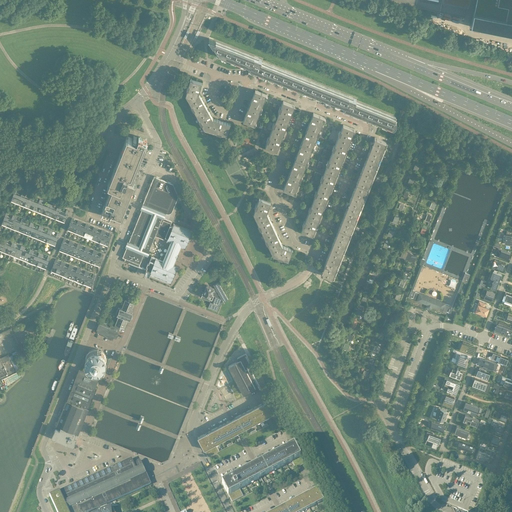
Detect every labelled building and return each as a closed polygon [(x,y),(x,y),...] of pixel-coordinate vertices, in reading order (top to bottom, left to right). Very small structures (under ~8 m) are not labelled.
[(465,16),(468,0),(390,0),(390,1),(465,16)] [(511,0),(475,0),(471,25),(511,33),(511,0)] [(356,99),(261,61),(262,59),(209,38),(208,38),(213,45),(214,45),(220,53),(250,65),(250,67),(345,105),(344,107),(393,126),(394,126),(395,125),(396,124),(396,123),(396,121),(396,120),(396,119),(395,118),(395,117),(355,101),(356,99)] [(202,82),(190,79),(188,85),(189,85),(189,88),(188,87),(185,95),(189,101),(200,95),(199,93),(199,91),(200,91),(201,88),(200,88),(202,82)] [(252,98),(250,102),(249,102),(249,104),(249,105),(260,110),(266,97),(267,95),(266,95),(266,94),(255,90),(253,95),(252,95),(251,98),(252,98)] [(200,95),(189,101),(192,106),(192,105),(194,107),(193,108),(197,115),(208,109),(204,102),(203,99),(202,99),(200,95)] [(283,101),(281,106),(281,107),(282,107),(281,109),(280,109),(277,116),(288,121),(289,120),(290,118),(289,118),(291,113),(292,114),(293,111),(292,111),(294,105),(283,101)] [(260,110),(249,105),(249,106),(248,106),(247,108),(248,108),(247,110),(246,110),(245,113),(246,113),(243,121),(247,122),(247,123),(250,124),(250,123),(254,125),(255,124),(255,125),(256,123),(255,123),(260,110)] [(208,109),(197,115),(199,120),(200,119),(202,121),(201,122),(204,129),(211,131),(215,119),(213,118),(211,116),(212,116),(211,113),(210,113),(208,109)] [(310,121),(308,125),(307,125),(307,127),(307,128),(318,133),(324,117),(313,113),(311,118),(310,118),(309,120),(310,121)] [(288,121),(277,116),(275,122),(276,122),(275,124),(274,124),(271,132),(282,136),(283,135),(284,133),(283,133),(285,128),(286,129),(287,126),(286,126),(287,124),(288,124),(289,122),(288,122),(288,121)] [(219,120),(215,119),(211,131),(217,132),(217,131),(219,132),(219,133),(227,135),(230,123),(222,121),(223,120),(220,120),(219,120)] [(343,125),(341,130),(342,131),(341,133),(340,132),(337,140),(348,144),(349,144),(350,142),(349,142),(351,137),(352,137),(353,134),(352,134),(354,129),(343,125)] [(305,131),(306,131),(305,133),(304,133),(303,136),(304,136),(302,140),(301,142),(301,143),(312,148),(318,133),(307,128),(307,129),(306,129),(305,131)] [(282,136),(271,132),(269,137),(270,137),(269,139),(268,139),(265,147),(276,151),(279,144),(280,144),(281,141),(280,141),(281,139),(282,139),(283,137),(282,137),(282,136)] [(103,210),(101,214),(110,217),(110,216),(115,218),(116,215),(120,217),(121,217),(122,217),(124,211),(127,203),(128,203),(130,198),(129,197),(132,189),(133,189),(135,184),(135,183),(134,183),(135,179),(132,177),(138,164),(140,158),(147,140),(139,136),(138,138),(136,137),(133,136),(132,138),(128,137),(127,136),(126,136),(124,142),(125,142),(122,150),(121,150),(118,156),(119,156),(116,164),(115,164),(113,170),(114,170),(110,178),(107,184),(108,184),(109,185),(112,186),(111,190),(110,190),(108,195),(108,196),(105,204),(104,204),(102,209),(103,210)] [(371,145),(368,152),(380,157),(383,149),(382,149),(383,147),(384,147),(386,141),(374,137),(372,142),(370,142),(369,144),(371,145)] [(348,144),(337,140),(335,145),(336,146),(335,148),(334,148),(331,155),(342,160),(343,159),(344,157),(343,157),(345,152),(346,152),(347,150),(346,149),(347,147),(348,147),(348,145),(348,144)] [(312,148),(301,143),(301,144),(300,144),(299,146),(300,146),(299,148),(298,148),(297,151),(298,151),(295,159),(306,163),(312,148)] [(365,160),(362,168),(374,172),(377,164),(376,164),(376,163),(377,162),(378,162),(380,157),(368,152),(366,157),(365,160)] [(342,160),(331,155),(329,160),(330,161),(329,163),(328,163),(325,170),(336,175),(337,174),(338,172),(337,172),(339,167),(340,167),(341,165),(340,164),(341,162),(342,162),(343,161),(342,160)] [(306,163),(295,159),(293,163),(292,163),(291,166),(292,166),(290,171),(290,170),(289,172),(289,173),(289,174),(300,178),(306,163)] [(358,178),(356,183),(368,187),(370,182),(369,181),(370,179),(371,180),(374,172),(362,168),(359,175),(358,177),(358,178)] [(336,175),(325,170),(322,178),(323,178),(322,180),(321,180),(319,185),(330,190),(331,189),(332,187),(331,187),(333,182),(334,183),(335,180),(334,180),(336,175)] [(300,178),(289,174),(288,174),(287,176),(288,176),(287,178),(286,178),(285,181),(286,181),(283,189),(294,193),(300,178)] [(149,250),(154,239),(155,236),(164,240),(165,237),(167,238),(172,226),(170,225),(172,221),(162,217),(164,212),(166,213),(167,213),(168,213),(170,213),(171,212),(172,211),(172,210),(178,196),(173,183),(154,176),(143,204),(145,205),(144,207),(143,209),(142,209),(129,242),(130,242),(128,247),(127,246),(122,257),(125,258),(124,261),(128,263),(128,262),(139,266),(144,253),(143,253),(144,250),(145,248),(149,250)] [(362,201),(366,192),(368,187),(356,183),(354,187),(353,190),(351,196),(362,201)] [(330,190),(319,185),(317,191),(318,191),(317,193),(316,193),(313,201),(324,205),(325,204),(326,202),(325,202),(327,197),(328,198),(329,195),(328,195),(329,192),(330,193),(331,191),(330,191),(330,190)] [(15,189),(10,202),(13,203),(15,203),(18,194),(15,192),(15,191),(16,192),(17,190),(15,189)] [(18,194),(15,203),(16,204),(19,206),(24,193),(22,192),(21,194),(23,195),(22,195),(18,194)] [(24,193),(19,206),(22,207),(22,206),(23,207),(27,197),(23,196),(24,195),(25,196),(26,194),(24,193)] [(27,197),(23,207),(25,207),(25,208),(28,209),(33,196),(31,195),(30,197),(31,198),(31,199),(27,197)] [(33,196),(28,209),(31,210),(32,210),(36,201),(32,199),(33,199),(34,199),(35,197),(33,196)] [(347,205),(345,212),(356,216),(359,209),(358,209),(359,208),(359,207),(360,208),(362,201),(351,196),(348,203),(346,202),(345,205),(347,205)] [(253,213),(256,220),(268,214),(267,212),(268,210),(269,207),(270,202),(259,198),(257,203),(258,204),(257,206),(256,206),(253,213)] [(36,201),(32,210),(34,211),(33,212),(37,213),(42,200),(40,199),(39,201),(40,202),(40,203),(36,201)] [(324,205),(313,201),(311,206),(312,206),(311,208),(310,208),(307,215),(318,220),(319,219),(320,217),(319,217),(321,212),(322,213),(323,210),(322,210),(323,208),(324,208),(325,206),(324,206),(324,205)] [(45,204),(41,214),(43,214),(42,215),(46,216),(51,203),(49,202),(48,205),(49,205),(49,206),(45,204)] [(51,203),(46,216),(49,218),(49,217),(50,217),(54,208),(50,207),(50,206),(52,206),(53,204),(51,203)] [(54,208),(50,217),(51,218),(51,219),(54,220),(59,207),(57,206),(57,208),(58,209),(58,210),(54,208)] [(59,207),(54,220),(57,221),(58,220),(59,221),(63,212),(59,210),(59,209),(61,210),(62,208),(59,207)] [(63,212),(59,221),(60,221),(60,222),(63,223),(68,210),(66,210),(65,212),(67,212),(67,213),(63,212)] [(6,212),(1,225),(4,227),(4,226),(5,226),(9,217),(5,216),(6,215),(7,215),(8,213),(6,212)] [(341,220),(338,228),(350,232),(353,224),(352,224),(353,223),(353,222),(354,223),(356,216),(345,212),(342,218),(342,217),(341,220)] [(268,214),(256,220),(259,224),(260,224),(261,226),(260,227),(263,234),(274,229),(271,222),(272,221),(270,218),(270,219),(268,214)] [(9,217),(5,226),(7,227),(6,228),(10,229),(15,216),(13,215),(12,217),(13,218),(13,219),(9,217)] [(318,220),(307,215),(305,221),(306,221),(305,223),(304,223),(301,231),(312,235),(315,228),(316,228),(317,225),(317,223),(318,223),(319,221),(318,221),(318,220)] [(15,216),(10,229),(13,230),(13,229),(14,230),(18,221),(14,219),(15,218),(16,219),(17,217),(15,216)] [(18,221),(14,230),(16,230),(15,231),(18,232),(24,219),(22,219),(21,221),(22,221),(22,222),(18,221)] [(24,219),(18,232),(22,234),(22,233),(23,233),(27,224),(23,223),(23,222),(25,222),(26,220),(24,219)] [(74,222),(71,232),(72,232),(72,233),(75,234),(80,221),(78,220),(77,222),(78,223),(78,224),(74,222)] [(27,224),(23,233),(24,234),(24,235),(27,236),(32,223),(30,222),(30,224),(31,225),(31,226),(27,224)] [(32,223),(27,236),(30,237),(31,236),(32,237),(36,228),(32,226),(32,225),(34,226),(35,224),(32,223)] [(82,226),(79,235),(80,235),(79,236),(83,237),(88,224),(86,223),(85,226),(86,226),(86,227),(82,226)] [(178,254),(181,246),(185,248),(186,248),(185,248),(192,232),(192,231),(174,224),(173,223),(172,226),(167,238),(166,240),(170,242),(163,261),(151,256),(149,263),(148,262),(146,266),(147,266),(144,274),(149,275),(170,283),(171,284),(171,283),(177,267),(178,267),(177,266),(177,267),(173,265),(177,258),(179,254),(178,254)] [(36,228),(32,237),(33,237),(33,238),(36,239),(41,226),(39,226),(38,228),(40,228),(40,229),(36,228)] [(41,226),(36,239),(39,241),(40,240),(41,240),(44,231),(41,230),(41,229),(43,229),(43,227),(41,226)] [(90,229),(87,238),(88,238),(87,239),(91,241),(96,227),(94,227),(93,229),(94,229),(94,230),(90,229)] [(334,238),(332,243),(344,247),(346,242),(345,242),(346,240),(347,240),(350,232),(338,228),(335,235),(334,238)] [(44,231),(41,240),(42,241),(42,242),(45,243),(50,230),(48,229),(47,231),(49,232),(48,233),(44,231)] [(274,229),(263,234),(267,241),(268,241),(269,243),(268,243),(270,249),(281,243),(279,239),(280,238),(278,236),(274,229)] [(50,230),(45,243),(48,244),(49,244),(50,244),(53,235),(50,233),(50,232),(52,233),(52,231),(50,230)] [(98,232),(95,241),(96,242),(95,242),(98,244),(104,231),(102,230),(101,232),(102,232),(102,233),(98,232)] [(53,235),(50,244),(51,245),(54,247),(59,234),(57,233),(56,235),(58,235),(57,236),(53,235)] [(107,246),(112,234),(109,233),(109,235),(110,236),(110,237),(106,235),(103,244),(104,245),(103,246),(108,247),(108,246),(107,246)] [(5,239),(0,252),(3,253),(4,253),(5,253),(8,244),(5,242),(5,241),(7,242),(8,240),(5,239)] [(66,243),(63,252),(64,253),(63,253),(66,255),(71,242),(69,241),(69,243),(70,243),(70,244),(66,243)] [(8,244),(5,253),(6,254),(9,256),(14,243),(12,242),(11,244),(13,244),(13,245),(8,244)] [(14,243),(9,256),(12,257),(13,256),(14,257),(17,247),(14,246),(14,245),(16,246),(17,243),(14,243)] [(282,245),(281,243),(270,249),(273,255),(280,257),(281,257),(283,257),(283,258),(288,260),(292,249),(287,247),(287,246),(285,245),(284,246),(282,245)] [(329,251),(326,258),(338,263),(341,255),(340,254),(341,252),(342,253),(344,247),(332,243),(330,248),(329,250),(329,251)] [(74,246),(71,255),(72,256),(71,257),(74,258),(79,245),(77,244),(77,246),(78,247),(78,248),(74,246)] [(17,247),(14,257),(15,257),(15,258),(18,259),(23,246),(21,245),(20,247),(22,248),(21,249),(17,247)] [(23,246),(18,259),(21,260),(23,260),(26,251),(23,249),(25,249),(25,247),(23,246)] [(82,249),(78,259),(80,259),(79,260),(82,261),(87,248),(85,247),(84,249),(86,250),(86,251),(82,249)] [(87,248),(82,261),(85,262),(86,261),(86,262),(90,253),(87,251),(87,250),(89,251),(90,249),(87,248)] [(498,248),(496,254),(497,255),(508,260),(509,254),(509,253),(498,248)] [(26,251),(23,260),(24,261),(27,263),(32,250),(30,249),(29,251),(31,252),(30,252),(26,251)] [(32,250),(27,263),(30,264),(30,263),(31,264),(35,254),(32,253),(32,252),(33,253),(34,251),(32,250)] [(90,253),(86,262),(87,262),(87,263),(90,264),(95,251),(93,250),(92,252),(94,253),(94,254),(90,253)] [(95,251),(90,264),(93,265),(94,265),(98,256),(95,254),(95,253),(97,254),(98,252),(95,251)] [(35,254),(31,264),(33,264),(33,265),(36,266),(41,253),(39,252),(38,255),(40,255),(39,256),(35,254)] [(414,263),(417,256),(408,252),(406,259),(414,263)] [(41,253),(36,266),(39,268),(39,267),(40,267),(44,258),(40,257),(41,256),(42,256),(43,254),(41,253)] [(99,265),(103,254),(101,253),(100,256),(102,256),(102,257),(98,256),(94,265),(95,265),(95,266),(98,267),(98,268),(100,269),(101,266),(99,265)] [(44,258),(40,267),(42,268),(41,269),(45,270),(50,257),(48,256),(47,258),(48,259),(48,260),(44,258)] [(322,268),(320,273),(332,278),(334,272),(333,272),(334,270),(335,270),(338,263),(326,258),(324,266),(322,265),(321,267),(322,268)] [(423,260),(421,259),(419,265),(421,265),(408,297),(411,298),(412,295),(411,295),(422,265),(425,260),(424,260),(425,259),(424,259),(423,260)] [(505,263),(494,259),(492,266),(503,270),(505,263)] [(58,264),(54,273),(55,273),(55,274),(58,275),(63,262),(61,261),(60,263),(62,264),(62,265),(58,264)] [(66,267),(62,276),(63,276),(63,277),(66,278),(71,265),(69,265),(68,267),(70,267),(69,268),(66,267)] [(74,270),(70,279),(71,280),(74,282),(79,269),(77,268),(76,270),(78,270),(77,271),(74,270)] [(82,273),(78,282),(79,283),(79,284),(82,285),(87,272),(85,271),(84,273),(86,274),(85,274),(82,273)] [(496,289),(501,274),(493,271),(493,272),(491,277),(490,277),(490,278),(491,278),(488,286),(487,286),(496,289)] [(87,272),(82,285),(85,286),(85,285),(86,286),(90,276),(87,275),(87,274),(88,275),(89,273),(87,272)] [(449,310),(448,313),(451,314),(463,282),(464,281),(465,282),(467,282),(470,275),(465,273),(464,276),(450,310),(449,310)] [(90,276),(86,286),(87,286),(87,287),(90,288),(95,275),(93,274),(92,276),(94,277),(93,278),(90,276)] [(210,302),(208,307),(217,311),(217,310),(218,310),(221,303),(219,302),(220,300),(221,300),(223,303),(223,302),(224,303),(223,302),(228,299),(218,282),(214,285),(213,284),(215,287),(214,288),(206,285),(205,289),(202,288),(201,291),(203,291),(201,296),(212,300),(213,296),(215,296),(213,303),(210,302)] [(494,293),(483,289),(481,293),(485,295),(484,298),(491,301),(494,293)] [(420,294),(415,292),(413,299),(428,305),(427,306),(431,307),(432,306),(446,312),(447,311),(449,305),(445,304),(444,305),(434,301),(434,300),(430,298),(430,299),(419,295),(420,294)] [(119,315),(116,324),(124,327),(128,318),(130,319),(130,318),(130,319),(132,318),(132,317),(132,315),(131,315),(132,313),(130,312),(134,303),(125,300),(122,308),(118,307),(116,313),(119,315)] [(489,308),(488,308),(484,306),(485,303),(479,300),(477,304),(475,303),(474,303),(472,310),(475,311),(485,315),(486,315),(489,308)] [(509,328),(510,326),(498,322),(498,324),(499,325),(498,326),(496,326),(495,326),(493,330),(498,332),(498,331),(500,332),(501,330),(504,331),(503,333),(503,334),(506,335),(508,332),(510,333),(511,329),(509,328)] [(98,329),(97,330),(106,334),(107,334),(106,336),(112,339),(113,336),(116,337),(119,331),(118,331),(120,327),(115,325),(114,327),(110,325),(110,327),(109,327),(99,323),(97,328),(98,329)] [(20,347),(11,328),(0,333),(0,356),(0,357),(8,353),(20,347)] [(460,341),(457,348),(469,352),(472,345),(460,341)] [(110,360),(110,358),(110,357),(106,357),(105,355),(104,353),(103,352),(102,351),(102,350),(97,349),(96,349),(95,349),(93,349),(92,350),(91,350),(90,351),(89,351),(88,352),(87,353),(87,354),(86,355),(86,356),(85,357),(85,358),(85,359),(85,360),(86,362),(87,364),(88,365),(89,367),(90,368),(92,369),(94,369),(95,370),(97,370),(99,369),(100,369),(101,368),(102,367),(104,369),(107,365),(109,363),(110,362),(110,360)] [(470,358),(468,357),(468,356),(467,356),(466,356),(466,355),(465,356),(456,352),(454,358),(457,359),(455,363),(467,367),(469,360),(470,358)] [(8,353),(0,357),(0,356),(0,377),(1,377),(1,378),(2,377),(1,376),(8,372),(9,375),(8,375),(9,375),(17,371),(8,353)] [(251,364),(246,353),(237,358),(239,362),(236,363),(235,362),(228,366),(243,394),(251,390),(252,392),(251,392),(252,394),(261,390),(252,371),(250,372),(246,367),(251,364)] [(492,358),(491,359),(497,361),(497,360),(499,361),(506,363),(505,364),(506,364),(507,364),(508,360),(507,360),(508,359),(507,358),(507,359),(500,356),(493,353),(492,358)] [(481,359),(479,365),(495,371),(497,363),(485,359),(485,360),(481,359)] [(88,365),(87,364),(86,362),(83,370),(97,375),(99,369),(97,370),(95,370),(94,369),(92,369),(90,368),(89,367),(88,365)] [(488,372),(484,371),(485,369),(479,367),(479,369),(478,369),(477,371),(475,375),(486,379),(488,372)] [(83,370),(80,368),(67,400),(88,408),(88,409),(97,388),(94,387),(99,376),(97,375),(83,370)] [(462,375),(463,372),(459,370),(460,369),(457,368),(456,369),(454,369),(455,368),(453,368),(452,368),(451,370),(450,370),(449,374),(452,376),(461,379),(463,375),(462,375)] [(511,380),(502,376),(499,383),(511,387),(511,380)] [(444,378),(443,381),(445,382),(442,389),(456,394),(459,383),(444,378)] [(472,385),(471,386),(488,392),(488,391),(491,384),(474,378),(472,385)] [(506,389),(501,387),(499,390),(505,393),(504,395),(511,398),(511,393),(506,391),(506,389)] [(454,397),(446,394),(444,398),(442,403),(452,407),(453,403),(452,403),(454,397)] [(88,408),(67,400),(66,399),(55,428),(56,428),(73,435),(74,435),(73,435),(74,433),(78,434),(88,408)] [(276,411),(270,399),(263,403),(263,402),(261,403),(261,404),(232,419),(208,432),(208,431),(206,432),(206,433),(198,437),(208,457),(219,451),(214,442),(217,441),(217,442),(224,439),(223,438),(228,435),(229,436),(236,433),(235,431),(238,430),(240,429),(240,430),(248,426),(247,425),(249,424),(252,423),(252,424),(259,420),(259,419),(261,418),(263,417),(264,418),(276,411)] [(465,403),(463,409),(467,410),(466,412),(470,413),(476,416),(478,412),(479,408),(480,407),(469,403),(465,402),(465,403)] [(446,412),(447,411),(438,407),(435,418),(443,421),(443,420),(446,412)] [(508,415),(497,411),(496,412),(497,413),(495,416),(499,417),(499,418),(501,418),(502,418),(502,419),(506,420),(506,419),(506,418),(508,415)] [(478,422),(479,420),(474,418),(472,417),(465,415),(464,417),(463,421),(471,424),(474,425),(476,426),(478,422)] [(504,424),(497,421),(493,420),(491,424),(496,425),(494,429),(496,429),(495,432),(500,434),(501,431),(504,424)] [(442,432),(445,426),(431,421),(433,422),(431,428),(435,430),(436,429),(439,430),(439,431),(442,432)] [(468,434),(470,429),(465,427),(464,429),(456,426),(454,433),(466,437),(468,434)] [(73,435),(56,428),(51,437),(74,446),(76,438),(78,434),(74,433),(73,435),(74,435),(73,435)] [(433,433),(427,431),(424,438),(433,441),(431,445),(436,447),(437,443),(438,444),(439,441),(440,437),(432,434),(433,433)] [(491,435),(489,434),(487,440),(497,444),(499,438),(495,436),(491,435)] [(475,447),(459,441),(456,447),(460,448),(469,452),(473,453),(475,447)] [(304,464),(294,445),(287,449),(287,448),(285,449),(286,449),(256,465),(232,478),(232,477),(230,478),(231,479),(222,483),(232,503),(243,497),(239,488),(241,487),(241,488),(248,485),(248,484),(252,481),(253,482),(260,479),(259,477),(262,476),(264,475),(265,476),(272,472),(271,471),(276,469),(277,470),(283,466),(283,465),(288,463),(288,464),(292,462),(295,469),(304,464)] [(492,457),(494,451),(485,447),(485,449),(480,447),(478,452),(477,456),(481,458),(489,461),(490,457),(492,457)] [(131,460),(51,497),(50,497),(56,511),(89,511),(150,485),(140,463),(139,462),(138,462),(138,463),(137,463),(137,464),(137,465),(138,466),(137,467),(138,469),(136,470),(135,468),(134,468),(131,460)] [(273,511),(272,511),(302,511),(307,510),(306,509),(308,507),(311,506),(311,507),(323,501),(317,489),(311,492),(310,492),(308,493),(309,493),(279,509),(273,511)]
